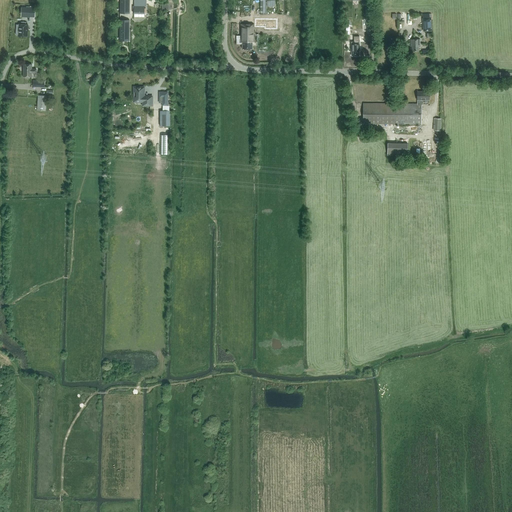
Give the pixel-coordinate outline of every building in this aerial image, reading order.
[(129,13),(129,0),(119,0),(119,13),(129,13)] [(145,3),(138,3),(138,6),(135,6),(134,14),(144,14),(145,3)] [(34,17),(35,7),(21,7),(21,16),(34,17)] [(423,18),(422,18),(423,31),(432,31),(431,18),(431,14),(423,14),(423,18)] [(16,35),(18,35),(27,36),(28,24),(26,24),(26,22),(21,22),(21,24),(19,24),(18,24),(16,24),(16,35)] [(119,23),(119,24),(119,40),(129,40),(129,24),(119,23)] [(254,42),(254,25),(240,24),(240,38),(236,38),(236,44),(242,44),(242,49),(252,49),(252,42),(254,42)] [(420,39),(410,39),(411,47),(412,47),(412,51),(419,51),(419,46),(420,46),(420,39)] [(358,56),(359,43),(351,43),(351,50),(348,50),(348,52),(352,52),(352,56),(358,56)] [(36,72),(36,69),(31,68),(31,64),(23,64),(23,76),(31,76),(31,72),(36,72)] [(134,101),(138,101),(143,101),(143,105),(152,105),(152,96),(144,96),(144,87),(139,87),(138,86),(135,86),(135,87),(134,87),(134,101)] [(429,100),(429,92),(417,92),(417,100),(417,104),(363,103),(363,124),(421,124),(422,104),(423,100),(429,100)] [(46,111),(47,96),(38,95),(37,110),(46,111)] [(120,140),(121,132),(113,131),(112,138),(120,140)] [(387,142),(387,155),(401,155),(408,155),(408,142),(387,142)]
